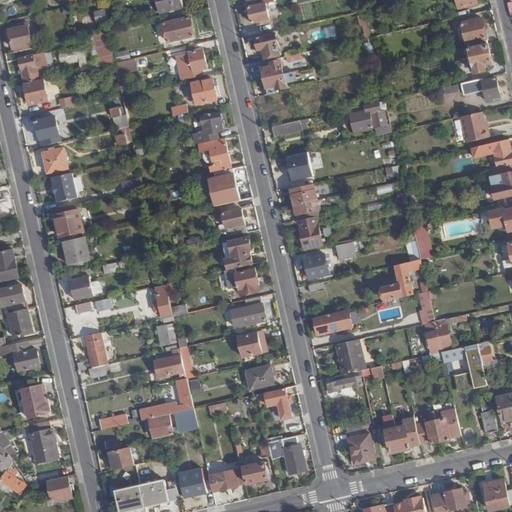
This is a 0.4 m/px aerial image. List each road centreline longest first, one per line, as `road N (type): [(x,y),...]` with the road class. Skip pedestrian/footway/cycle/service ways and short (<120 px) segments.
road 1 (residential): [(333,493),(220,0)]
road 2 (residential): [(0,85),(97,511)]
road 3 (residential): [(333,493),(511,452)]
